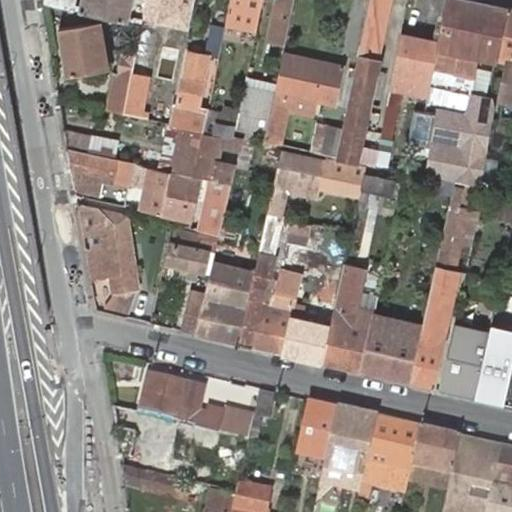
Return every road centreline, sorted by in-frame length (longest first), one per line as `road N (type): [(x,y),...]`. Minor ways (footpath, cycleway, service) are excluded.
road 1 (residential): [(67,335),(100,330),(511,425)]
road 2 (primary): [(67,335),(9,0)]
road 3 (secondary): [(53,511),(0,209)]
road 4 (primary): [(75,469),(67,335)]
